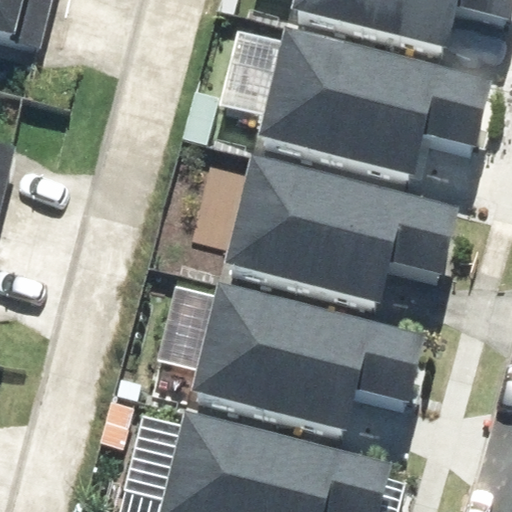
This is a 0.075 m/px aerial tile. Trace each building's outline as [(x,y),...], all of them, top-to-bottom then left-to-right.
[(0,0),(0,36),(32,44),(42,0),(0,0)] [(511,0),(316,0),(313,13),(473,50),(484,5),(511,11),(511,0)] [(281,141),(441,177),(451,132),(504,144),(511,111),(511,78),(307,27),(281,141)] [(245,268),(404,308),(415,264),(468,278),(486,209),(274,155),(245,268)] [(209,402),(369,438),(379,394),(432,406),(448,337),(235,289),(209,402)] [(176,511),(400,511),(411,465),(198,417),(176,511)]
